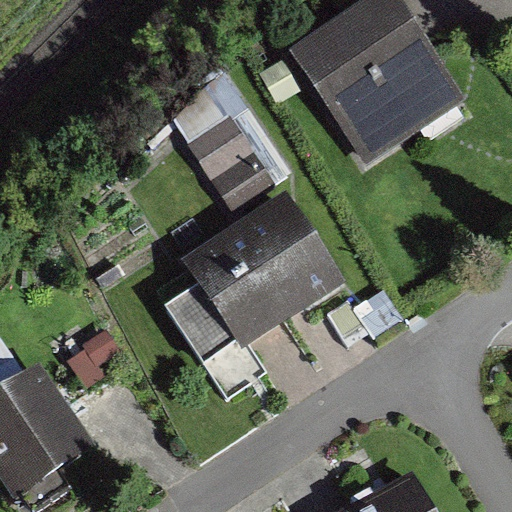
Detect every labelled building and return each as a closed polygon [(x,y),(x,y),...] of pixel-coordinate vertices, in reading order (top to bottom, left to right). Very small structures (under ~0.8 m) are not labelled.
[(457,110),(379,0),(367,0),(285,57),(367,173),(457,110)] [(241,210),(281,178),(233,118),(193,150),(241,210)] [(275,199),(174,269),(236,357),(337,287),(275,199)] [(89,458),(26,377),(0,397),(0,471),(27,506),(89,458)] [(435,511),(417,478),(355,511),(435,511)]
